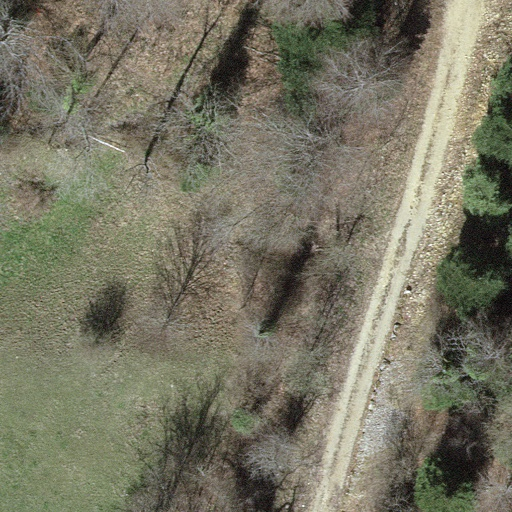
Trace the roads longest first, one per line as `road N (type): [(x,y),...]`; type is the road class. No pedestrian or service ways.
road 1 (track): [(335,511),(453,87),(466,0)]
road 2 (track): [(0,255),(187,107)]
